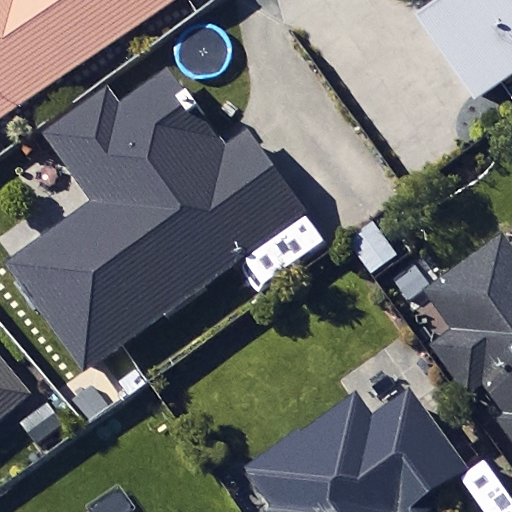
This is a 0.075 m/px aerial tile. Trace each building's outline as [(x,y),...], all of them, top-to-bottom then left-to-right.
[(0,0),(0,121),(179,0),(0,0)] [(511,0),(447,0),(421,18),(478,103),(511,79),(511,0)] [(225,155),(169,77),(124,109),(112,93),(48,138),(97,208),(11,269),(85,373),(306,215),(250,137),(225,155)] [(430,340),(467,400),(481,392),(511,442),(511,245),(510,242),(422,297),(444,332),(430,340)] [(0,423),(32,400),(0,357),(0,423)] [(236,487),(254,511),(399,511),(462,466),(410,395),(371,423),(355,401),(236,487)]
